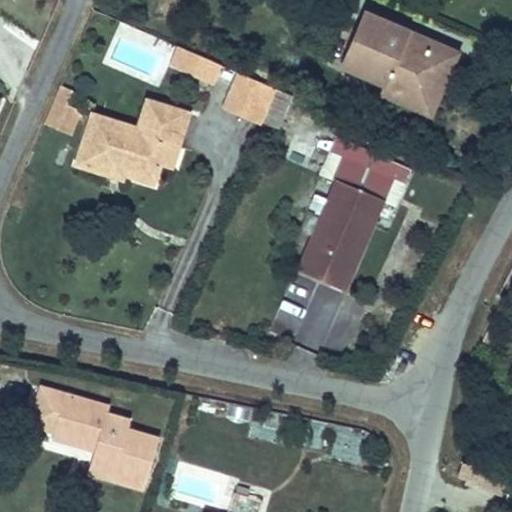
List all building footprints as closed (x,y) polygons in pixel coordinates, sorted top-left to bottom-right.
[(425,102),(448,49),(429,41),(424,53),(415,49),(420,37),(364,13),(341,67),(384,85),(425,102)] [(424,53),(429,41),(420,37),(415,49),(424,53)] [(222,65),(177,45),(170,64),(213,80),(213,79),(216,80),(222,65)] [(425,102),(384,85),(380,95),(431,117),(459,54),(448,49),(425,102)] [(258,120),(273,87),(240,73),(225,106),(258,120)] [(71,135),(80,110),(67,105),(74,91),(60,86),(54,100),(44,124),(71,135)] [(277,129),(291,95),(273,87),(258,120),(277,129)] [(138,130),(92,116),(90,121),(142,137),(153,103),(147,101),(138,130)] [(160,163),(165,146),(177,149),(188,114),(153,103),(142,137),(90,121),(76,165),(112,177),(116,165),(155,178),(160,163)] [(171,167),(177,149),(165,146),(160,163),(171,167)] [(393,178),(343,157),(333,180),(336,182),(383,202),(393,178)] [(155,178),(116,165),(112,177),(122,180),(124,175),(154,184),(155,178)] [(359,256),(383,202),(336,182),(298,269),(322,279),(326,271),(331,274),(340,271),(349,251),(359,256)] [(345,289),(359,256),(349,251),(340,271),(331,274),(326,271),(322,279),(345,289)] [(158,438),(127,429),(130,420),(107,413),(109,406),(41,385),(35,405),(60,412),(54,431),(52,437),(88,448),(90,443),(96,444),(94,450),(93,454),(115,461),(112,473),(145,483),(158,438)] [(54,431),(60,412),(35,405),(29,423),(54,431)] [(112,473),(115,461),(93,454),(87,473),(143,489),(145,483),(112,473)]
